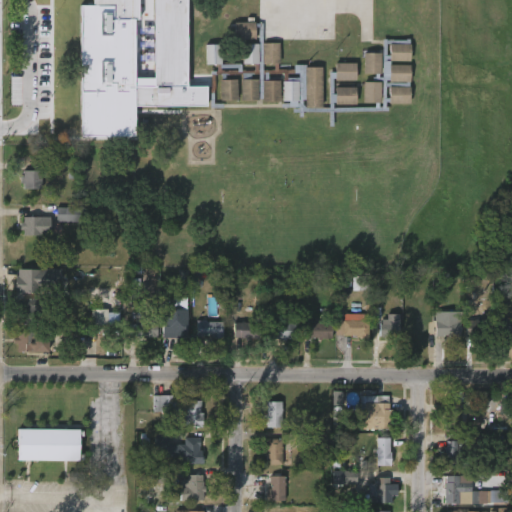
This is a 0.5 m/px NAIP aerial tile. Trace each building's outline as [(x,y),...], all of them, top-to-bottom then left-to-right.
[(189,0),(189,5),(186,5),(186,79),(190,79),(190,86),(186,86),(186,87),(206,87),(206,108),(133,108),(133,87),(147,87),(147,85),(152,85),(152,0),(137,0),(137,21),(112,21),(112,7),(91,7),(91,0),(189,0)] [(255,23),(255,24),(261,24),(261,43),(279,43),(279,65),(277,65),(277,70),(293,70),(293,65),(305,65),(305,68),(321,68),(322,108),(328,108),(328,72),(334,72),(334,63),(355,63),(355,81),(332,81),(332,95),(334,94),(334,88),(355,88),(355,105),(334,105),(334,103),(332,103),(332,108),(381,107),(381,103),(363,103),(363,83),(380,83),(380,81),(372,82),(372,78),(374,78),(374,75),(363,75),(363,53),(380,53),(380,75),(378,75),(378,77),(381,77),(381,40),(405,40),(405,39),(409,39),(409,62),(389,62),(389,60),(385,60),(385,77),(389,77),(389,65),(409,65),(409,104),(388,105),(388,103),(385,103),(385,107),(387,107),(387,111),(332,112),(332,127),(329,127),(329,113),(301,113),(301,117),(298,117),(298,113),(292,113),(292,109),(297,109),(297,108),(280,108),(280,104),(288,104),(288,102),(282,102),(282,74),(278,74),(278,102),(263,102),(263,100),(240,100),(240,80),(257,80),(257,75),(224,75),(224,80),(237,80),(237,100),(219,100),(219,80),(220,80),(220,76),(212,76),(212,104),(221,104),(221,108),(208,108),(208,71),(216,71),(215,65),(205,65),(205,45),(220,45),(220,65),(240,65),(240,71),(253,71),(253,64),(241,64),(241,45),(257,44),(257,28),(255,28),(255,40),(233,40),(233,23),(255,23)] [(54,129),(24,129),(23,138),(54,139),(54,129)] [(41,174),(41,188),(23,188),(23,182),(19,182),(19,176),(22,176),(23,169),(44,170),(44,174),(41,174)] [(82,207),(82,221),(54,220),(55,207),(82,207)] [(48,219),(48,235),(21,235),(21,229),(18,229),(18,222),(21,222),(21,216),(48,216),(48,219)] [(38,270),(38,285),(41,285),(40,293),(14,291),(16,269),(38,270)] [(352,276),(352,291),(368,291),(368,276),(352,276)] [(41,299),(41,326),(25,326),(25,308),(20,308),(20,299),(41,299)] [(185,309),(185,336),(161,334),(161,309),(185,309)] [(107,326),(107,310),(91,310),(91,325),(107,326)] [(450,313),(450,320),(459,320),(459,339),(447,338),(447,335),(433,336),(435,313),(450,313)] [(158,324),(157,338),(143,338),(143,336),(136,335),(136,331),(129,331),(129,324),(136,325),(136,314),(148,315),(147,323),(158,324)] [(379,338),(399,338),(399,316),(379,316),(379,338)] [(507,318),(511,318),(511,340),(506,340),(506,333),(497,333),(497,318),(504,319),(504,317),(507,317),(507,318)] [(204,320),(204,322),(221,322),(221,338),(210,338),(210,336),(195,335),(195,320),(204,320)] [(357,337),(344,337),(343,321),(372,320),(372,337),(357,337)] [(257,323),(256,338),(231,337),(231,323),(239,323),(239,321),(257,323)] [(276,321),(276,323),(293,323),(293,338),(283,338),(283,345),(267,345),(268,323),(276,321)] [(479,321),(492,321),(491,339),(479,339),(479,337),(467,336),(467,321),(479,321)] [(332,325),(332,339),(304,338),(305,325),(317,325),(317,323),(332,325)] [(44,331),(44,352),(15,351),(15,344),(11,344),(11,337),(15,337),(15,331),(44,331)] [(173,395),(173,398),(183,398),(183,400),(199,400),(199,413),(201,413),(201,428),(181,428),(181,420),(172,420),(172,412),(151,412),(151,395),(173,395)] [(389,396),(389,417),(391,417),(391,421),(389,421),(389,430),(353,430),(353,409),(360,409),(360,396),(389,396)] [(279,401),(279,426),(264,426),(264,418),(262,418),(262,414),(264,414),(263,401),(279,401)] [(459,404),(459,429),(442,430),(442,419),(446,419),(445,404),(459,404)] [(16,428),(78,428),(78,460),(16,460),(16,428)] [(169,434),(169,445),(185,445),(185,438),(200,438),(200,451),(202,451),(202,455),(204,455),(204,464),(185,464),(185,458),(164,458),(164,450),(154,450),(154,434),(169,434)] [(388,444),(389,465),(374,465),(374,437),(388,438),(388,444)] [(281,441),(281,466),(266,466),(266,456),(263,456),(263,452),(266,452),(266,439),(281,439),(281,441)] [(465,441),(465,451),(460,451),(459,467),(443,466),(443,458),(441,458),(441,452),(443,452),(443,449),(431,449),(431,441),(465,441)] [(357,485),(356,471),(332,471),(333,486),(357,485)] [(203,476),(203,487),(206,487),(205,493),(204,493),(203,501),(180,501),(181,481),(188,481),(188,475),(203,476)] [(284,476),(284,502),(267,501),(267,488),(269,489),(268,476),(284,476)] [(388,484),(391,485),(390,504),(361,503),(361,494),(368,494),(368,485),(374,485),(374,477),(388,477),(388,484)] [(460,477),(460,483),(467,483),(467,494),(460,493),(460,504),(446,504),(447,477),(460,477)]
